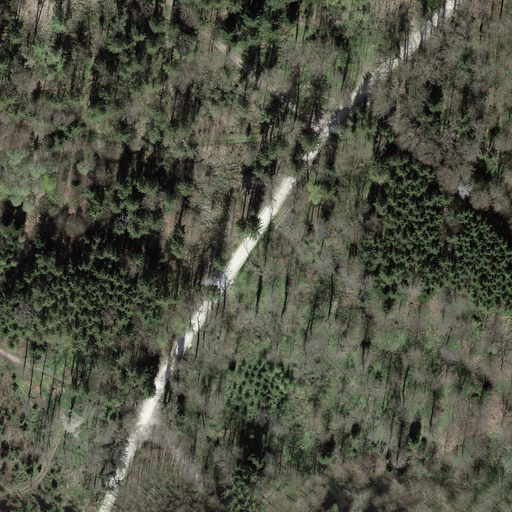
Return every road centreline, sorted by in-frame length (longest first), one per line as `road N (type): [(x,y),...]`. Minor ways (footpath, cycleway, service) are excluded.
road 1 (unclassified): [(104,511),(178,348),(322,134),(445,0)]
road 2 (track): [(369,85),(511,233)]
road 3 (track): [(171,0),(322,134)]
road 4 (track): [(226,511),(143,421)]
